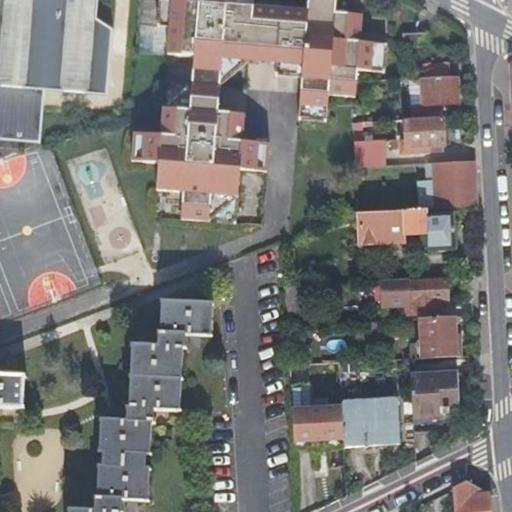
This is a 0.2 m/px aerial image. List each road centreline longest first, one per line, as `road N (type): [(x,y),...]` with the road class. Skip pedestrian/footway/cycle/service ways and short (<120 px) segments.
road 1 (residential): [(482,13),(504,436)]
road 2 (residential): [(350,511),(504,436)]
